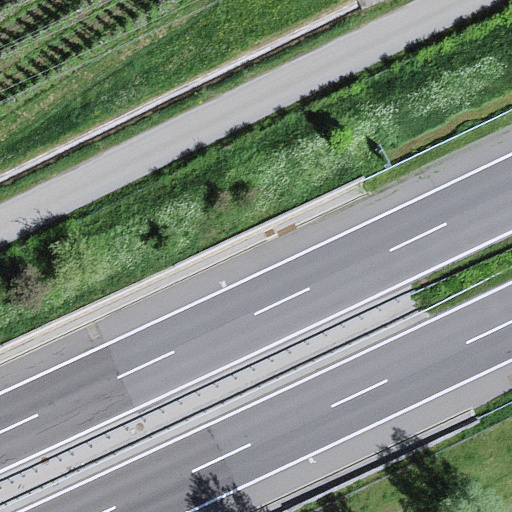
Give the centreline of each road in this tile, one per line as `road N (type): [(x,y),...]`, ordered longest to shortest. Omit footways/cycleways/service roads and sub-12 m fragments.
road 1 (motorway): [(511,190),(0,430)]
road 2 (unclassified): [(0,225),(444,0)]
road 3 (motorway): [(105,511),(511,323)]
